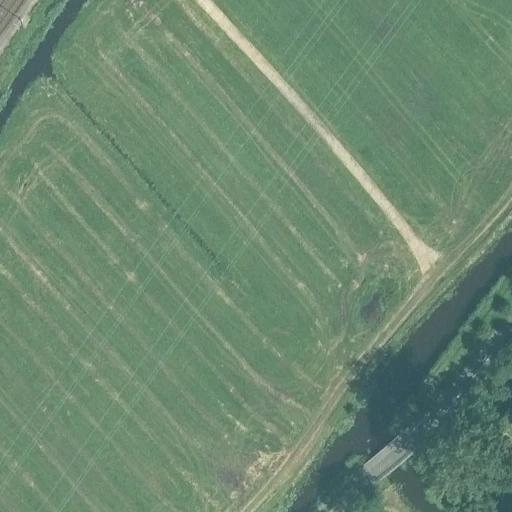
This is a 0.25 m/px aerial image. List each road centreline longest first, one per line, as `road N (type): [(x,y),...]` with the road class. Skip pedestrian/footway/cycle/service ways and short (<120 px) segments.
road 1 (track): [(437,270),(268,68),(199,0)]
road 2 (track): [(253,511),(437,270)]
